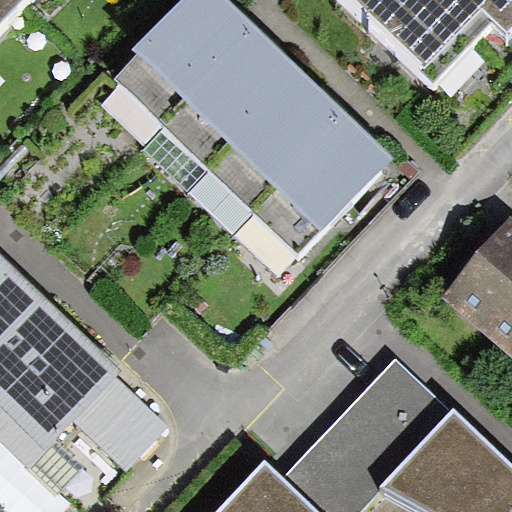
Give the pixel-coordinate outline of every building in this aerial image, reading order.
[(0,0),(0,39),(37,0),(0,0)] [(201,0),(119,87),(301,259),(383,172),(357,147),(319,111),(266,61),(235,32),(201,0)] [(511,0),(330,0),(313,19),(405,114),(468,54),(485,68),(511,41),(511,25),(505,19),(511,10),(511,0)] [(511,232),(439,315),(511,378),(511,232)] [(0,271),(0,402),(50,449),(75,422),(109,454),(140,421),(106,389),(115,379),(108,372),(3,274),(0,271)] [(511,511),(511,480),(452,419),(380,495),(413,511),(511,511)] [(307,511),(267,473),(231,511),(307,511)]
